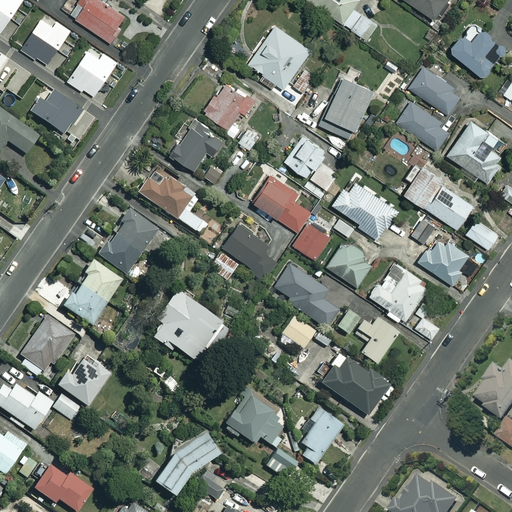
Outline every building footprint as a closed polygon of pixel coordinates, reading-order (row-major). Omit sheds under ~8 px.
[(0,0),(0,31),(2,33),(25,0),(0,0)] [(124,16),(100,0),(83,0),(73,16),(107,40),(124,16)] [(309,0),(367,40),(377,25),(352,7),(357,0),(309,0)] [(446,0),(404,0),(434,20),(446,0)] [(39,57),(50,64),(72,31),(59,22),(55,28),(42,20),(22,49),(38,60),(39,57)] [(310,49),(274,22),(246,60),(263,73),(259,78),(272,88),(275,82),(283,88),(288,81),(305,93),(318,76),(300,63),(310,49)] [(505,47),(480,26),(469,39),(461,32),(448,47),(481,75),(505,47)] [(86,89),(96,96),(118,62),(105,53),(101,58),(90,51),(69,82),(84,92),(86,89)] [(44,84),(14,63),(0,83),(0,88),(28,108),(44,84)] [(463,93),(422,65),(407,86),(448,114),(463,93)] [(405,73),(397,67),(389,77),(392,80),(383,93),(388,97),(405,73)] [(372,87),(342,73),(318,123),(348,137),(372,87)] [(255,99),(225,78),(203,110),(228,128),(241,110),(245,113),(255,99)] [(31,112),(64,135),(72,125),(74,126),(85,112),(54,90),(46,103),(40,99),(31,112)] [(441,120),(410,99),(395,121),(437,150),(449,132),(438,125),(441,120)] [(37,135),(0,108),(0,149),(7,140),(24,152),(37,135)] [(496,136),(470,117),(445,153),(486,181),(503,157),(488,147),(496,136)] [(222,139),(196,119),(171,153),(192,169),(206,150),(211,154),(222,139)] [(259,134),(247,127),(238,143),(250,150),(259,134)] [(326,151),(302,134),(284,160),(308,176),(326,151)] [(441,176),(415,158),(403,175),(410,180),(402,191),(457,228),(473,205),(438,181),(441,176)] [(337,173),(321,161),(303,186),(320,197),(337,173)] [(222,171),(212,164),(204,175),(214,182),(222,171)] [(163,178),(151,170),(136,191),(198,233),(206,222),(182,206),(189,196),(178,188),(180,184),(165,174),(163,178)] [(296,192),(270,173),(252,198),(295,230),(309,211),(292,198),(296,192)] [(397,210),(355,181),(348,192),(342,188),(332,203),(359,221),(357,224),(378,238),(397,210)] [(511,186),(505,182),(498,193),(511,202),(511,186)] [(157,228),(127,207),(96,252),(125,273),(157,228)] [(438,225),(424,214),(410,232),(425,243),(438,225)] [(354,227),(339,216),(333,225),(348,236),(354,227)] [(497,233),(474,218),(464,232),(487,248),(497,233)] [(332,234),(309,219),(293,243),(315,258),(332,234)] [(220,248),(221,249),(209,267),(239,288),(249,273),(259,280),(277,254),(236,225),(220,248)] [(435,232),(416,261),(452,285),(471,257),(435,232)] [(371,263),(339,241),(323,264),(355,286),(371,263)] [(122,279),(93,259),(62,304),(91,324),(122,279)] [(427,286),(394,262),(379,282),(377,280),(368,293),(389,308),(386,312),(401,323),(427,286)] [(328,291),(287,263),(272,285),(289,297),(287,301),(326,328),(338,310),(322,299),(328,291)] [(221,320),(175,287),(144,330),(170,348),(172,344),(197,362),(206,350),(202,347),(221,320)] [(358,317),(347,309),(336,325),(348,333),(358,317)] [(73,333),(45,314),(20,353),(26,357),(21,364),(38,376),(49,359),(54,362),(73,333)] [(313,330),(291,315),(280,331),(302,347),(313,330)] [(397,331),(375,316),(369,324),(362,319),(352,332),(366,342),(359,351),(376,362),(397,331)] [(420,321),(413,316),(409,322),(431,337),(438,327),(423,316),(420,321)] [(317,331),(312,338),(324,346),(329,340),(317,331)] [(283,351),(272,341),(261,353),(272,363),(283,351)] [(364,370),(344,356),(336,368),(331,364),(319,381),(366,413),(387,382),(366,367),(364,370)] [(93,366),(80,358),(70,373),(64,368),(54,383),(88,405),(109,372),(95,363),(93,366)] [(484,406),(503,419),(511,406),(511,360),(505,370),(496,363),(485,379),(487,381),(476,397),(486,403),(484,406)] [(180,387),(169,374),(162,381),(173,393),(180,387)] [(10,388),(2,382),(0,384),(0,406),(33,428),(51,401),(36,391),(33,396),(13,383),(10,388)] [(279,408),(250,390),(237,411),(233,408),(223,422),(254,441),(258,435),(274,446),(280,437),(275,433),(281,425),(272,419),(279,408)] [(79,407),(60,393),(51,406),(71,419),(79,407)] [(341,423),(317,406),(308,418),(313,421),(299,441),(305,445),(300,453),(313,462),(341,423)] [(511,419),(508,416),(495,435),(511,446),(511,419)] [(2,435),(0,434),(0,470),(4,473),(24,443),(5,430),(2,435)] [(218,451),(206,431),(172,449),(151,479),(170,492),(188,470),(218,451)] [(270,456),(287,465),(292,457),(276,447),(270,456)] [(287,465),(270,456),(265,465),(281,475),(287,465)] [(36,463),(28,457),(19,470),(27,476),(36,463)] [(64,473),(48,462),(31,485),(53,500),(55,496),(76,510),(92,486),(67,469),(64,473)] [(214,481),(205,474),(197,485),(214,498),(225,483),(217,477),(214,481)] [(449,511),(458,498),(419,475),(403,501),(397,497),(389,510),(392,511),(449,511)] [(144,511),(147,509),(128,495),(116,511),(144,511)]
